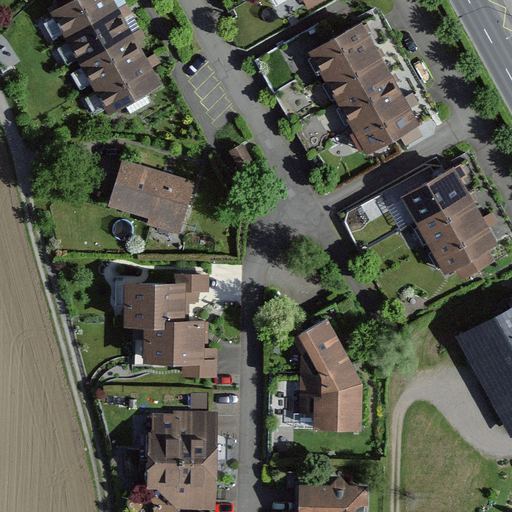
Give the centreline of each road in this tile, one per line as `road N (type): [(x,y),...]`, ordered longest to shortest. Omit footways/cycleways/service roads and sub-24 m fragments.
road 1 (residential): [(186,0),(285,175),(287,223),(265,264),(254,310),(241,511)]
road 2 (track): [(0,103),(104,511)]
road 3 (unknown): [(479,125),(411,0)]
